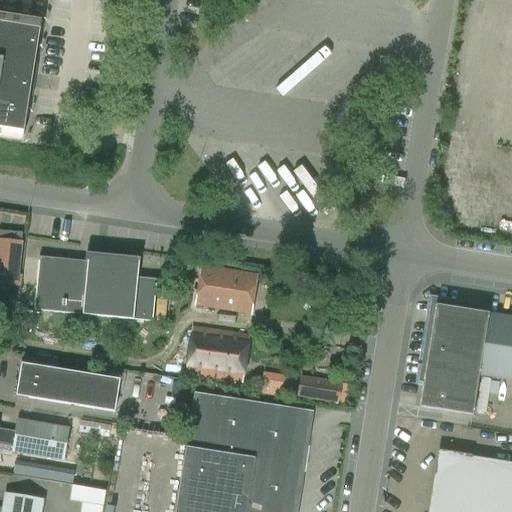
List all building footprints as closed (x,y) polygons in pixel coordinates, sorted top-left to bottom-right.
[(0,137),(21,141),(41,21),(0,14),(0,137)] [(212,150),(203,156),(234,202),(256,188),(230,150),(218,158),(212,150)] [(249,151),(241,156),(267,190),(275,184),(249,151)] [(359,187),(362,163),(350,161),(346,185),(359,187)] [(0,281),(17,283),(21,244),(0,241),(0,281)] [(153,322),(157,279),(138,277),(140,258),(110,255),(110,251),(87,249),(86,261),(39,257),(34,311),(153,322)] [(250,315),(256,276),(202,267),(196,306),(250,315)] [(5,307),(18,309),(19,297),(6,295),(5,307)] [(511,381),(511,318),(435,306),(419,408),(471,416),(478,376),(511,381)] [(241,383),(248,336),(193,328),(187,375),(241,383)] [(15,396),(114,412),(119,381),(21,364),(15,396)] [(338,404),(342,384),(301,377),(297,397),(338,404)] [(296,398),(298,382),(276,378),(274,395),(296,398)] [(483,415),(488,379),(479,378),(473,414),(483,415)] [(350,386),(342,384),(338,404),(346,405),(350,386)] [(275,511),(290,511),(305,418),(283,415),(284,408),(194,394),(174,511),(245,511),(246,507),(275,511)] [(0,429),(0,444),(13,446),(12,453),(63,461),(69,430),(17,421),(15,432),(0,429)] [(79,433),(108,438),(110,426),(81,421),(79,433)] [(511,511),(511,463),(438,452),(428,511),(511,511)] [(35,467),(33,479),(72,485),(74,473),(35,467)] [(101,511),(105,492),(71,486),(69,501),(81,503),(80,511),(101,511)] [(2,509),(0,508),(0,511),(40,511),(43,501),(5,495),(2,509)]
